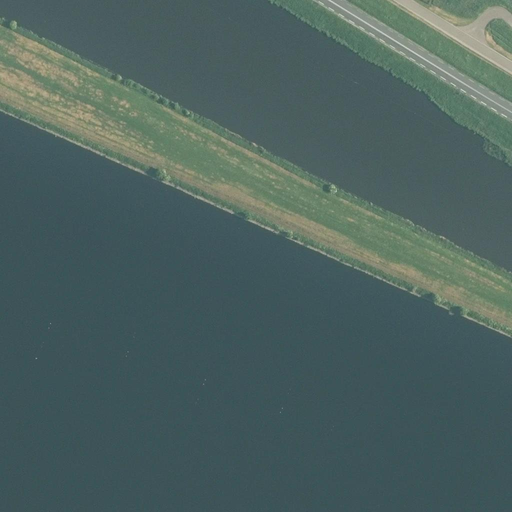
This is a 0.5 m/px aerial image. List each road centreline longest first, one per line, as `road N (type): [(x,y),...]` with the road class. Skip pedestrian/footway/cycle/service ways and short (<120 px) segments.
road 1 (primary): [(511,113),(325,0)]
road 2 (tertiary): [(511,68),(401,0)]
